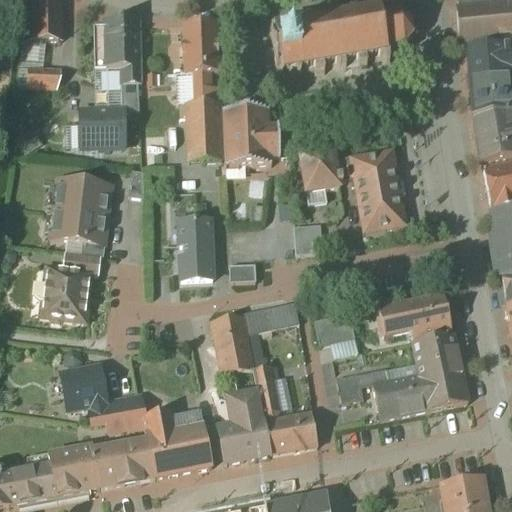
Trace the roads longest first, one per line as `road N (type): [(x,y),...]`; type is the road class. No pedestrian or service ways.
road 1 (residential): [(498,392),(422,0)]
road 2 (residential): [(508,444),(211,511)]
road 3 (residential): [(247,0),(184,11),(117,0)]
